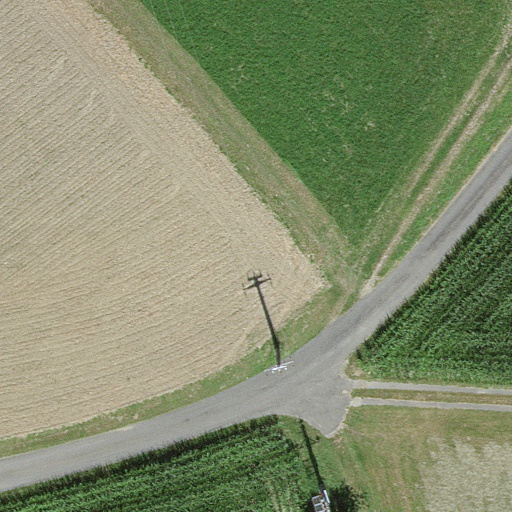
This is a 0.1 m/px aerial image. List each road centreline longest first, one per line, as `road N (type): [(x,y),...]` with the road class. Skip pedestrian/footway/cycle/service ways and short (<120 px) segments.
road 1 (unclassified): [(0,465),(298,389),(511,136)]
road 2 (track): [(298,389),(511,408)]
